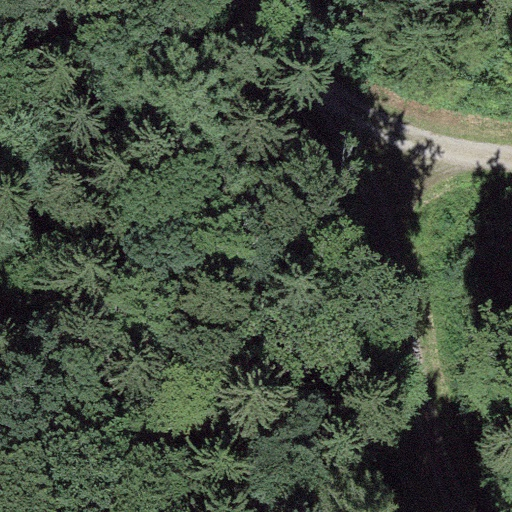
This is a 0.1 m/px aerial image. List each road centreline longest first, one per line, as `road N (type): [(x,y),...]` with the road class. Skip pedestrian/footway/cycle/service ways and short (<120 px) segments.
road 1 (track): [(225,0),(255,52),(399,420),(455,511)]
road 2 (track): [(227,2),(365,101),(511,130)]
